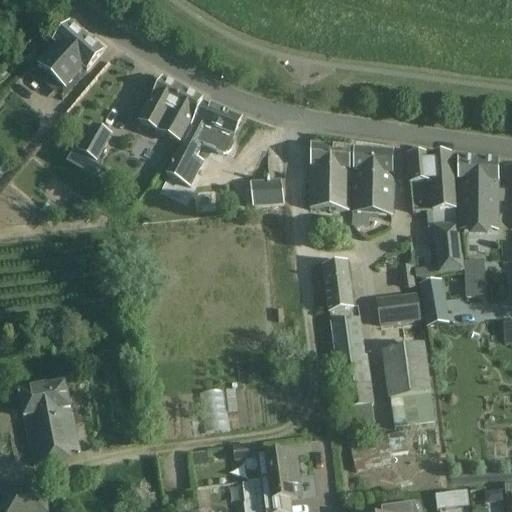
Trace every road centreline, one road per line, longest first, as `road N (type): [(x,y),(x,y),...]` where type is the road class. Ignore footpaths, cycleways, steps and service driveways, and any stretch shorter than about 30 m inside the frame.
road 1 (unknown): [(295,117),(315,375),(304,418),(281,432),(0,476)]
road 2 (residential): [(511,148),(295,117),(229,97),(66,0)]
